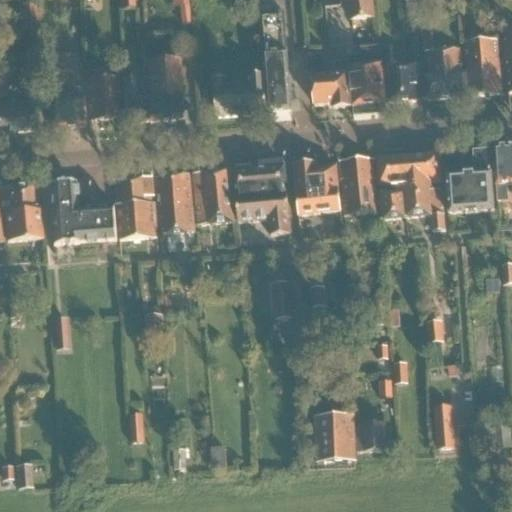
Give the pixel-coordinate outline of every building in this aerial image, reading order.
[(133,0),(120,0),(121,12),(134,11),(133,0)] [(348,0),(351,22),(374,19),(371,0),(348,0)] [(40,31),(39,6),(18,7),(19,32),(40,31)] [(288,74),(289,74),(284,15),(260,17),(268,116),(292,114),(288,74)] [(186,50),(185,35),(176,36),(178,51),(186,50)] [(422,79),(424,103),(468,100),(466,75),(462,76),(460,51),(433,53),(432,37),(423,38),(425,54),(427,54),(429,78),(422,79)] [(497,42),(465,44),(467,70),(469,99),(502,97),(500,74),(497,42)] [(362,58),(349,59),(351,83),(353,109),(354,113),(354,120),(386,117),(385,113),(385,106),(382,70),(380,49),(367,50),(361,50),(362,58)] [(351,109),(348,75),(347,63),(332,64),(333,77),(325,77),(324,61),(312,62),(313,78),(312,78),(315,108),(329,107),(333,107),(333,111),(351,109)] [(149,100),(146,101),(148,126),(182,123),(178,62),(147,64),(149,100)] [(388,106),(420,103),(417,67),(385,70),(388,106)] [(86,130),(84,113),(82,91),(66,92),(65,75),(49,77),(53,133),(86,130)] [(216,121),(267,116),(264,77),(248,78),(249,93),(227,95),(226,80),(213,81),(216,121)] [(89,123),(122,121),(119,79),(86,81),(89,123)] [(122,81),(124,113),(125,127),(148,126),(146,101),(136,101),(135,80),(122,81)] [(34,104),(0,106),(0,136),(36,134),(34,104)] [(511,148),(511,150),(494,151),(498,204),(509,203),(508,187),(511,186),(511,148)] [(491,177),(489,154),(474,155),(475,177),(446,180),(449,218),(494,215),(492,177),(491,177)] [(432,185),(441,185),(439,156),(408,158),(410,181),(423,180),(424,191),(432,190),(432,185)] [(377,161),(379,185),(397,183),(397,179),(401,179),(401,187),(410,187),(410,181),(408,158),(377,161)] [(373,161),(339,163),(342,191),(345,219),(380,216),(376,184),(373,161)] [(339,191),(336,169),(318,171),(317,166),(294,168),(299,220),(341,215),(339,191)] [(291,237),(289,221),(285,168),(233,172),(239,226),(270,223),(271,239),(291,237)] [(198,229),(235,226),(231,173),(193,176),(198,229)] [(195,235),(189,176),(156,179),(161,238),(195,235)] [(153,179),(114,183),(115,207),(117,207),(117,209),(119,243),(159,241),(155,205),(153,205),(152,200),(155,199),(153,179)] [(397,183),(379,185),(382,223),(406,221),(403,196),(411,196),(410,187),(401,187),(401,179),(397,179),(397,183)] [(403,196),(406,221),(432,219),(433,235),(445,234),(442,192),(433,193),(432,190),(424,191),(423,180),(410,181),(410,187),(411,196),(403,196)] [(48,188),(53,249),(79,247),(79,246),(117,243),(115,210),(76,213),(74,186),(48,188)] [(0,214),(0,215),(3,215),(3,214),(38,212),(37,188),(0,191),(0,205),(7,205),(7,209),(0,209),(0,214)] [(3,214),(3,215),(6,245),(42,242),(41,228),(40,228),(38,212),(3,214)] [(511,288),(511,268),(502,269),(503,289),(511,288)] [(277,322),(293,321),(290,286),(274,287),(277,322)] [(326,310),(324,289),(310,290),(312,311),(326,310)] [(385,329),(384,307),(369,308),(371,330),(385,329)] [(21,321),(20,308),(8,309),(9,322),(21,321)] [(154,320),(146,320),(147,338),(163,337),(162,319),(154,320)] [(65,323),(53,324),(55,355),(67,355),(65,323)] [(324,324),(313,325),(314,340),(325,339),(324,324)] [(442,324),(426,325),(429,355),(441,354),(440,346),(444,345),(442,324)] [(388,361),(387,348),(377,348),(378,362),(388,361)] [(406,367),(394,367),(395,387),(407,387),(406,367)] [(391,384),(380,385),(381,401),(392,401),(391,384)] [(456,452),(452,409),(433,411),(436,454),(456,452)] [(144,446),(142,417),(129,418),(131,447),(144,446)] [(318,420),(320,466),(357,464),(355,418),(318,420)] [(494,452),(511,450),(511,441),(510,425),(492,427),(494,452)] [(358,427),(359,455),(387,454),(386,426),(358,427)] [(227,472),(225,450),(211,451),(213,473),(227,472)] [(187,473),(186,452),(173,453),(174,474),(187,473)] [(33,492),(31,468),(14,470),(17,494),(33,492)] [(13,484),(12,470),(0,471),(0,479),(1,485),(13,484)]
